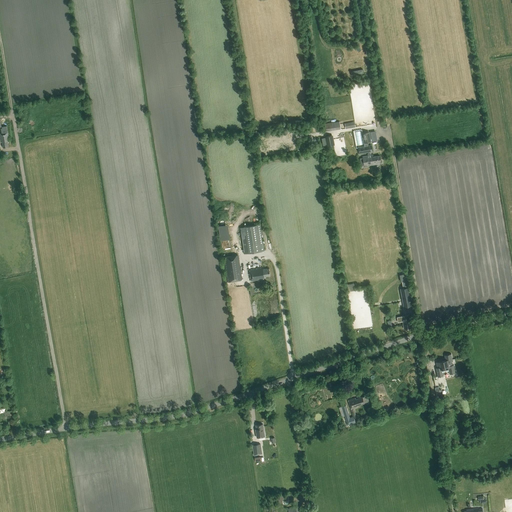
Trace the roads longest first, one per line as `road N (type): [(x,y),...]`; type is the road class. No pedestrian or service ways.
road 1 (unclassified): [(0,440),(179,417),(422,331),(511,312)]
road 2 (track): [(65,429),(0,38)]
road 3 (track): [(453,511),(387,123)]
road 4 (track): [(291,376),(277,271),(267,254),(244,258)]
road 5 (track): [(307,511),(288,377)]
